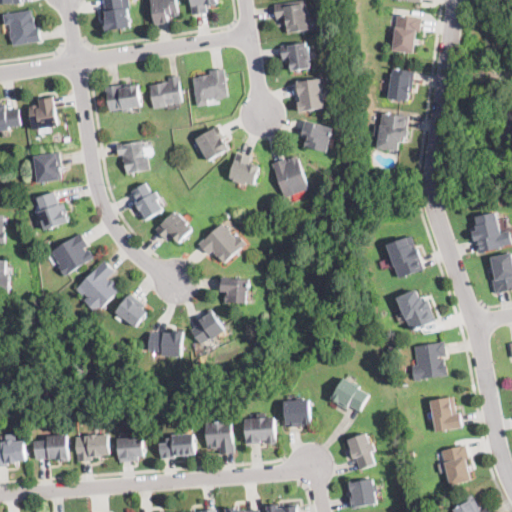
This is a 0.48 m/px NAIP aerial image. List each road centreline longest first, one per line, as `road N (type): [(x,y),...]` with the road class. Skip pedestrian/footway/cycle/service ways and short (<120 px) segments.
road 1 (residential): [(511,479),(483,345),(433,197),(457,0)]
road 2 (residential): [(317,465),(0,497)]
road 3 (residential): [(0,74),(251,37)]
road 4 (residential): [(81,63),(111,224),(179,281)]
